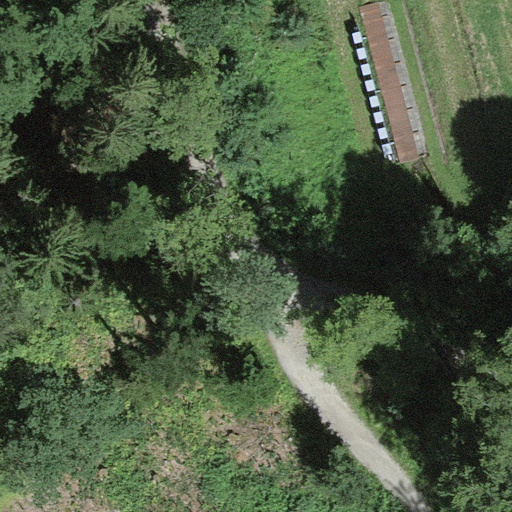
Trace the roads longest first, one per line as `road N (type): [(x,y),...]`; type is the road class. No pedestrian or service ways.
road 1 (track): [(165,0),(211,161),(342,425),(416,511)]
road 2 (track): [(511,390),(392,320),(278,294)]
